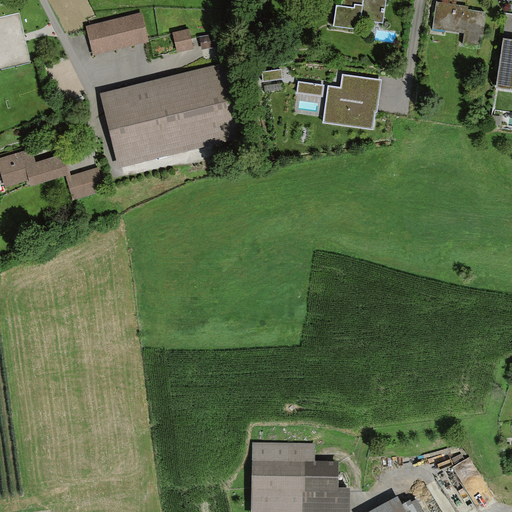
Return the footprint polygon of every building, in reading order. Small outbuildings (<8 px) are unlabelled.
[(383,21),(385,0),(342,0),(342,5),(336,4),(334,25),(358,28),(359,18),(383,21)] [(484,9),(435,2),(431,30),(464,34),(463,44),(479,47),(484,9)] [(139,14),(88,27),(94,51),(145,38),(139,14)] [(174,34),(179,49),(191,46),(187,30),(174,34)] [(218,35),(201,38),(203,48),(220,45),(218,35)] [(511,39),(503,38),(496,88),(511,90),(511,39)] [(104,94),(122,163),(247,132),(229,62),(104,94)] [(323,92),(319,122),(366,131),(377,110),(362,98),(364,79),(344,75),(343,83),(348,84),(346,98),(341,98),(340,92),(323,92)] [(268,109),(295,109),(295,103),(300,104),(303,100),(304,94),(301,90),(287,87),(268,87),(268,109)] [(28,150),(0,159),(0,171),(1,172),(5,185),(29,177),(31,182),(66,170),(60,153),(33,163),(28,150)] [(96,171),(68,179),(73,197),(101,189),(96,171)] [(252,511),(345,511),(346,490),(335,490),(336,462),(311,461),(311,446),(254,445),(252,511)] [(422,511),(415,499),(402,506),(397,497),(368,511),(422,511)]
